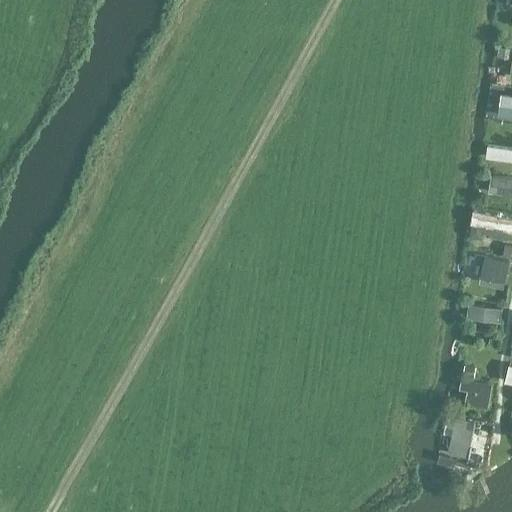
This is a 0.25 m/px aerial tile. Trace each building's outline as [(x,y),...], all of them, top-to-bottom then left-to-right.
[(511,94),(501,93),(498,115),(511,116),(511,94)] [(511,160),(511,146),(485,144),(484,155),(496,156),(495,159),(511,160)] [(511,195),(511,177),(494,174),(491,192),(511,195)] [(511,230),(511,218),(475,211),(473,223),(511,230)] [(507,285),(509,258),(483,255),(480,283),(507,285)] [(501,321),(503,308),(470,304),(468,317),(501,321)] [(488,406),(491,385),(464,381),(461,402),(488,406)] [(468,459),(474,431),(467,430),(469,422),(455,419),(448,455),(468,459)]
